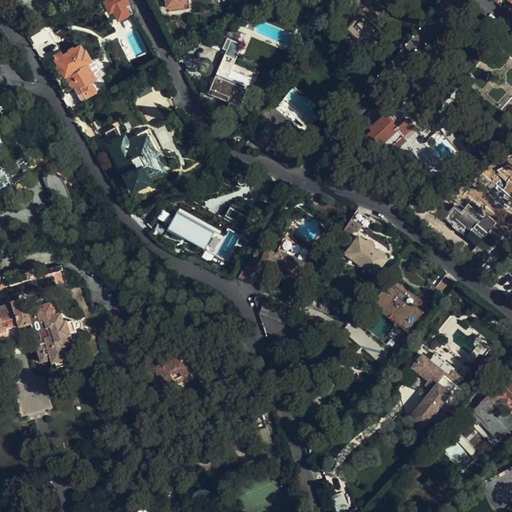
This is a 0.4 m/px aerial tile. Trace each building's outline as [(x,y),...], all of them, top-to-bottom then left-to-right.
[(105,0),(105,1),(108,7),(111,6),(114,11),(118,20),(130,15),(125,5),(129,3),(127,0),(105,0)] [(166,0),(169,11),(190,7),(188,0),(166,0)] [(361,12),(382,32),(385,29),(364,10),(361,12)] [(368,48),(382,32),(361,12),(347,28),(368,48)] [(280,27),(293,32),(296,25),(291,19),(285,15),(280,27)] [(58,47),(46,27),(37,32),(49,52),(58,47)] [(248,84),(229,75),(242,43),(226,37),(221,49),(225,51),(208,91),(230,100),(226,108),(240,113),(244,106),(240,104),(248,84)] [(75,87),(82,100),(95,93),(96,90),(92,83),(97,80),(93,73),(87,63),(92,61),(86,50),(84,51),(81,46),(74,50),(73,48),(69,50),(70,51),(63,56),(61,52),(54,56),(55,59),(55,61),(58,66),(57,67),(59,72),(62,71),(65,76),(71,73),(78,86),(75,87)] [(511,60),(501,65),(507,84),(511,82),(511,60)] [(87,63),(93,73),(97,70),(92,61),(87,63)] [(422,70),(403,92),(420,106),(438,84),(422,70)] [(23,93),(12,88),(10,93),(21,98),(23,93)] [(300,130),(271,104),(256,120),(262,125),(259,128),(258,127),(243,144),(257,150),(270,137),(265,133),(268,130),(286,146),(300,130)] [(404,136),(415,125),(407,117),(397,127),(384,113),(371,126),(372,128),(365,135),(371,142),(367,146),(373,152),(383,143),(389,149),(390,148),(394,152),(407,139),(404,136)] [(368,123),(360,131),(365,135),(372,128),(371,126),(368,123)] [(103,133),(133,190),(149,182),(147,180),(165,171),(148,136),(130,145),(125,136),(127,135),(122,125),(103,133)] [(451,174),(466,161),(437,130),(423,143),(451,174)] [(30,161),(21,144),(19,144),(16,139),(6,144),(18,167),(7,172),(1,161),(0,160),(0,189),(10,185),(12,186),(18,183),(18,181),(27,177),(27,175),(35,172),(33,168),(34,166),(32,160),(30,161)] [(49,195),(64,222),(66,221),(68,222),(71,209),(69,197),(66,186),(63,180),(56,173),(50,170),(47,171),(40,174),(49,195)] [(488,190),(494,195),(500,188),(494,183),(488,190)] [(461,208),(454,202),(443,215),(451,222),(453,221),(454,221),(451,224),(459,230),(461,227),(462,228),(460,230),(476,243),(486,251),(504,231),(493,222),(491,225),(487,230),(476,221),(480,216),(483,213),(467,201),(461,208)] [(373,221),(357,209),(349,221),(365,232),(373,221)] [(207,248),(217,230),(179,210),(169,230),(186,238),(186,237),(207,248)] [(480,216),(476,221),(487,230),(491,225),(480,216)] [(296,258),(307,262),(313,255),(286,233),(278,252),(296,259),(296,258)] [(367,241),(358,235),(345,253),(375,274),(388,256),(377,247),(376,244),(373,241),(367,241)] [(486,251),(476,243),(462,261),(475,272),(490,254),(486,251)] [(301,276),(307,262),(296,258),(296,259),(278,252),(267,248),(262,260),(301,276)] [(254,267),(247,263),(240,276),(246,280),(254,267)] [(69,316),(80,313),(87,333),(86,335),(83,337),(80,337),(79,339),(79,341),(86,365),(97,362),(98,360),(99,358),(108,356),(99,330),(103,327),(106,323),(107,318),(105,313),(101,308),(95,307),(92,308),(83,280),(79,281),(77,277),(74,273),(69,272),(65,271),(61,272),(59,265),(44,270),(43,264),(39,265),(38,264),(26,268),(25,269),(0,277),(0,374),(8,372),(2,353),(0,353),(0,338),(6,336),(7,340),(9,339),(19,336),(21,335),(20,332),(31,328),(36,343),(34,344),(40,361),(50,358),(51,362),(54,361),(64,358),(68,356),(64,345),(69,343),(66,334),(69,333),(68,331),(65,320),(64,318),(61,319),(58,311),(53,313),(49,300),(46,301),(37,304),(36,299),(39,298),(37,293),(59,286),(69,316)] [(511,284),(511,274),(507,269),(502,273),(511,284)] [(446,297),(457,283),(446,274),(435,288),(446,297)] [(390,281),(373,303),(383,311),(385,308),(399,319),(397,322),(407,330),(410,326),(413,329),(420,320),(417,318),(422,311),(413,304),(415,301),(390,281)] [(360,319),(354,315),(350,322),(356,326),(360,319)] [(70,319),(65,320),(68,331),(74,330),(70,319)] [(446,341),(441,348),(458,361),(463,355),(451,346),(450,344),(446,341)] [(191,348),(183,352),(189,366),(197,362),(191,348)] [(412,416),(426,425),(464,375),(454,367),(455,365),(436,351),(430,358),(423,353),(413,366),(421,372),(422,370),(431,376),(427,381),(434,387),(412,416)] [(64,358),(54,361),(56,367),(66,363),(64,358)] [(161,379),(154,366),(146,369),(153,383),(161,379)] [(511,427),(511,374),(472,411),(474,413),(470,416),(477,424),(481,420),(499,439),(511,427)]
